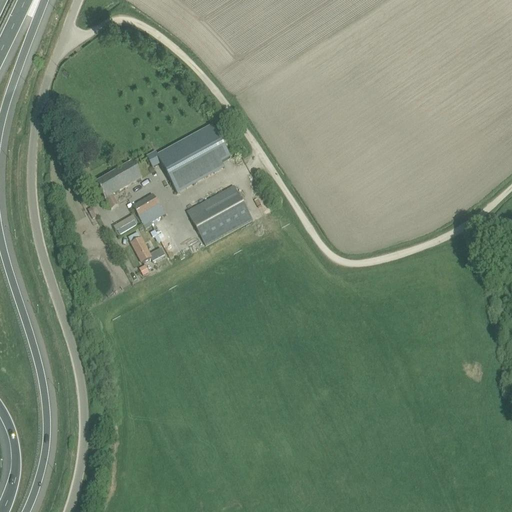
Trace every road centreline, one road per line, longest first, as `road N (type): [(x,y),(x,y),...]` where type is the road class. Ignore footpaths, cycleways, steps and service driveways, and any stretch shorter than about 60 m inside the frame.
road 1 (track): [(97,29),(136,21),(217,90),(324,251),(340,262),(364,263),(442,239),(511,187)]
road 2 (unclassified): [(71,511),(85,402),(39,248),(31,142),(62,46)]
road 3 (motorway): [(25,511),(43,458),(45,411),(0,236)]
road 4 (motorway): [(0,126),(42,0)]
